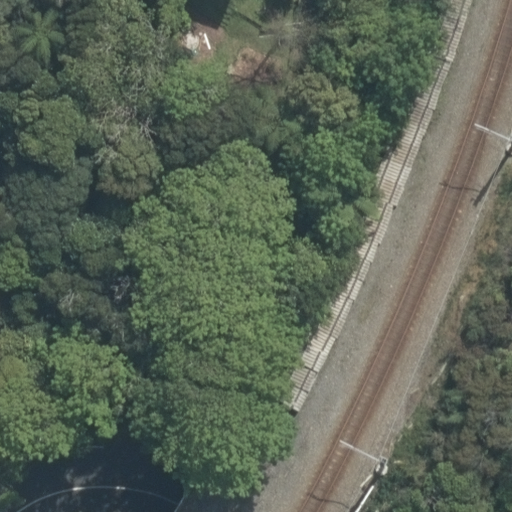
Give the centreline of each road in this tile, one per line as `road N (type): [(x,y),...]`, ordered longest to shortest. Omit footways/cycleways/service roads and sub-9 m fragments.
road 1 (track): [(230,511),(384,231),(453,84)]
road 2 (residential): [(170,511),(102,496),(31,511)]
